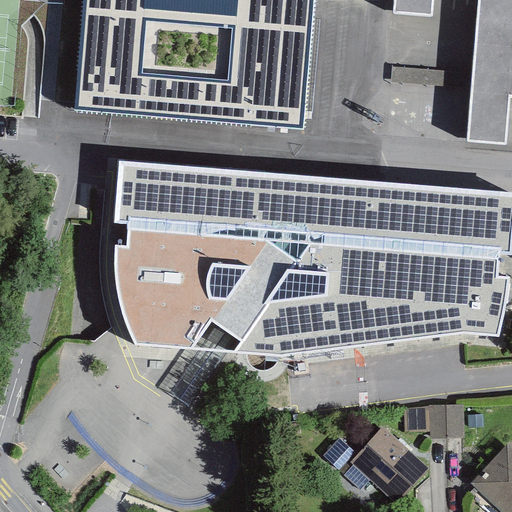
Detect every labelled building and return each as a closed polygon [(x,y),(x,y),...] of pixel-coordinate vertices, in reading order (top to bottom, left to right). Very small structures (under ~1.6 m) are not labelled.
[(300,120),(311,0),(83,0),(74,100),(300,120)] [(511,0),(397,0),(397,13),(435,16),(435,0),(482,0),(472,142),(508,145),(511,97),(511,0)] [(393,67),(393,81),(448,82),(448,68),(393,67)] [(511,194),(126,163),(121,222),(131,224),(130,248),(118,246),(118,278),(125,315),(139,346),(193,350),(215,323),(244,342),(237,353),(300,357),(464,333),(499,338),(511,279),(500,278),(499,253),(511,253),(511,194)] [(97,190),(96,208),(120,209),(121,191),(97,190)] [(464,411),(410,413),(411,434),(433,433),(433,441),(465,440),(464,411)] [(388,432),(356,465),(400,508),(433,475),(388,432)] [(511,511),(511,452),(510,450),(476,485),(503,511),(511,511)]
